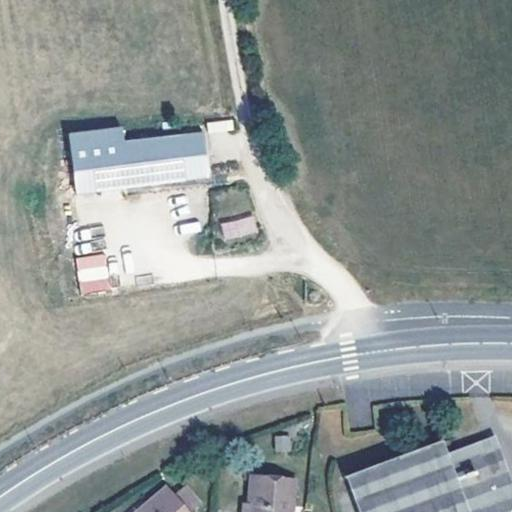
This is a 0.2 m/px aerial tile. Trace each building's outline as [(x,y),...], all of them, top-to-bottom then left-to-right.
[(204,173),(198,132),(120,143),(118,129),(65,135),(74,193),(204,173)] [(255,217),(221,222),(223,239),(257,234),(255,217)] [(105,254),(76,257),(79,294),(109,291),(105,254)] [(343,474),(357,511),(511,511),(511,506),(486,435),(443,450),(438,437),(343,474)] [(247,501),(246,511),(290,511),(293,481),(249,479),(247,501)] [(182,484),(171,492),(185,508),(195,500),(182,484)] [(188,511),(185,508),(171,492),(165,486),(136,511),(188,511)]
